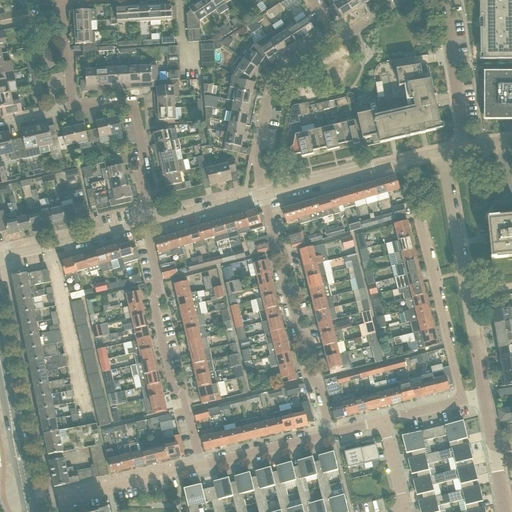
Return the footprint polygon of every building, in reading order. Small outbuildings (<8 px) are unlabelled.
[(219,15),(220,15),(209,0),(201,0),(198,2),(207,16),(216,10),(219,15)] [(225,4),(226,4),(222,0),(209,0),(220,15),(228,9),(225,4)] [(342,18),(352,12),(344,0),(340,0),(327,8),(334,19),(337,17),(338,17),(341,16),(342,18)] [(359,11),(362,8),(356,0),(344,0),(352,12),(357,8),(359,11)] [(369,0),(356,0),(362,8),(366,6),(364,4),(370,0),(369,0)] [(511,0),(479,0),(480,22),(480,24),(480,42),(480,54),(483,54),(483,60),(511,59),(511,0)] [(139,22),(150,22),(149,2),(144,2),(144,6),(138,6),(139,22)] [(160,5),(153,5),(153,2),(149,2),(150,22),(161,21),(160,5)] [(199,21),(207,16),(198,2),(189,8),(190,11),(188,13),(189,14),(186,15),(187,30),(194,29),(200,29),(199,21)] [(117,24),(128,23),(127,3),(123,4),(123,7),(116,7),(117,19),(117,24)] [(138,6),(131,6),(131,3),(127,3),(128,23),(139,22),(138,6)] [(174,7),(171,7),(171,4),(160,5),(161,21),(172,20),(171,11),(174,11),(174,7)] [(77,11),(74,11),(74,22),(90,21),(96,21),(96,10),(90,10),(87,10),(81,11),(81,7),(76,8),(77,11)] [(29,15),(27,9),(27,8),(13,12),(14,18),(29,15)] [(273,8),(266,13),(268,16),(275,12),(273,8)] [(0,21),(0,22),(14,18),(13,12),(0,14),(0,21)] [(315,26),(317,25),(310,15),(296,24),(305,38),(307,40),(316,34),(313,29),(316,27),(315,26)] [(256,20),(255,21),(254,20),(245,26),(251,35),(260,29),(257,24),(257,23),(256,20)] [(70,33),(91,32),(90,21),(74,22),(75,29),(72,29),(72,33),(70,33)] [(233,31),(240,26),(238,23),(231,27),(233,31)] [(226,24),(217,30),(218,31),(222,38),(225,36),(231,32),(226,24)] [(300,41),(305,38),(296,24),(287,30),(298,46),(302,44),(300,41)] [(287,30),(284,25),(275,31),(287,49),(293,46),(294,48),(298,46),(287,30)] [(25,46),(32,44),(29,30),(22,32),(25,46)] [(217,41),(222,38),(218,31),(213,34),(217,41)] [(282,53),(287,49),(275,31),(266,37),(270,42),(280,58),(283,56),(282,53)] [(82,50),(95,49),(94,32),(91,32),(70,33),(70,39),(75,38),(76,44),(82,44),(82,50)] [(224,44),(228,47),(233,40),(228,37),(224,44)] [(270,42),(266,37),(254,45),(260,49),(265,56),(269,62),(275,58),(276,60),(280,58),(270,42)] [(32,44),(25,46),(28,60),(35,59),(32,44)] [(265,56),(260,49),(254,45),(253,45),(249,51),(248,51),(243,60),(259,71),(262,67),(259,66),(263,60),(265,56)] [(168,56),(179,56),(178,46),(168,47),(168,56)] [(11,61),(4,63),(2,54),(0,53),(0,74),(13,71),(11,61)] [(167,64),(179,63),(179,56),(168,56),(168,59),(166,59),(167,64)] [(243,60),(242,60),(239,58),(233,66),(236,70),(232,76),(233,76),(239,80),(248,82),(250,78),(250,79),(254,73),(257,74),(259,71),(243,60)] [(118,68),(118,62),(111,62),(112,69),(107,69),(109,90),(119,89),(118,68)] [(141,88),(140,67),(140,63),(128,63),(129,67),(130,89),(141,88)] [(179,72),(180,72),(179,63),(167,64),(167,72),(179,71),(179,72)] [(426,66),(426,65),(425,65),(424,65),(396,70),(399,87),(407,85),(409,101),(413,100),(415,110),(375,119),(373,111),(357,115),(358,120),(354,121),(358,140),(363,139),(364,147),(442,129),(443,129),(443,128),(444,128),(444,127),(445,126),(445,125),(445,124),(445,123),(444,122),(443,121),(442,120),(441,120),(440,120),(439,120),(434,97),(437,96),(437,95),(433,95),(429,69),(429,68),(428,67),(428,66),(427,66),(426,66)] [(157,66),(150,67),(150,66),(140,67),(141,88),(153,87),(158,81),(157,66)] [(119,89),(130,89),(129,67),(118,68),(119,89)] [(98,91),(109,90),(107,69),(97,70),(98,91)] [(86,91),(98,91),(97,70),(85,70),(86,81),(81,81),(81,89),(86,89),(86,91)] [(8,83),(16,82),(13,71),(0,74),(0,94),(10,92),(8,83)] [(180,80),(179,72),(179,71),(167,72),(167,81),(180,80)] [(511,71),(484,71),(484,120),(511,119),(511,71)] [(38,73),(32,75),(35,89),(42,88),(40,78),(38,73)] [(239,80),(233,76),(232,76),(229,88),(230,89),(236,91),(257,95),(257,92),(255,90),(253,89),(254,83),(248,82),(239,80)] [(158,95),(154,95),(155,99),(174,98),(178,98),(177,81),(166,82),(159,82),(159,88),(157,88),(158,95)] [(211,94),(212,86),(207,85),(203,85),(203,93),(211,94)] [(45,102),(45,101),(42,88),(35,89),(38,103),(45,102)] [(257,95),(236,91),(230,89),(228,100),(254,106),(257,95)] [(19,100),(12,102),(10,92),(0,94),(0,108),(1,108),(3,116),(22,112),(19,100)] [(351,93),(350,93),(349,93),(348,93),(348,94),(347,94),(346,95),(346,96),(346,97),(348,104),(355,103),(353,96),(353,95),(352,94),(351,94),(351,93)] [(209,97),(204,97),(204,100),(204,108),(208,108),(208,107),(213,108),(216,109),(218,99),(209,97)] [(178,98),(174,98),(155,99),(155,103),(155,110),(175,108),(174,103),(179,103),(179,98),(178,98)] [(252,117),(254,106),(228,100),(228,101),(233,102),(231,112),(252,117)] [(324,110),(330,109),(329,102),(322,103),(324,110)] [(309,106),(308,103),(307,103),(298,105),(300,116),(307,114),(305,107),(309,106)] [(317,112),(324,110),(322,103),(316,105),(317,112)] [(290,118),(300,116),(298,105),(294,106),(293,107),(291,109),(290,118)] [(211,119),(213,108),(208,107),(208,108),(204,108),(205,119),(209,119),(211,119)] [(174,120),(175,120),(175,108),(155,110),(156,124),(174,123),(174,120)] [(225,112),(223,121),(229,122),(229,123),(245,126),(250,127),(252,117),(231,112),(231,113),(225,112)] [(354,121),(358,120),(357,115),(358,120),(341,124),(345,143),(353,141),(354,145),(359,144),(358,140),(354,121)] [(118,118),(111,119),(110,116),(107,117),(111,136),(122,133),(118,118)] [(110,136),(111,136),(107,117),(102,118),(103,121),(96,123),(97,129),(92,130),(94,143),(100,142),(100,144),(111,141),(110,136)] [(92,130),(86,132),(83,122),(73,125),(78,150),(90,148),(89,144),(94,143),(92,130)] [(244,132),(245,126),(229,123),(227,133),(246,137),(247,133),(244,132)] [(35,127),(34,127),(39,148),(41,154),(49,152),(51,159),(54,160),(61,159),(60,151),(57,138),(57,135),(51,137),(48,127),(48,124),(40,126),(39,124),(35,125),(35,127)] [(337,145),(345,143),(341,124),(328,127),(333,150),(338,149),(337,145)] [(78,150),(73,125),(68,126),(69,129),(62,130),(63,137),(57,138),(60,151),(66,149),(65,147),(77,144),(78,150)] [(175,129),(173,129),(172,126),(167,126),(156,129),(157,133),(154,133),(156,144),(156,145),(172,141),(171,136),(176,134),(175,129)] [(29,150),(39,148),(34,127),(21,130),(23,142),(18,144),(21,159),(31,157),(29,150)] [(328,151),(333,150),(328,127),(315,130),(319,149),(327,147),(328,151)] [(312,151),(319,149),(315,130),(302,133),(307,156),(312,155),(312,151)] [(0,156),(0,157),(1,157),(9,155),(11,162),(21,159),(18,144),(17,139),(11,141),(9,132),(1,134),(1,133),(0,132),(0,156)] [(227,133),(227,134),(220,132),(219,138),(225,140),(223,150),(238,153),(240,147),(241,147),(242,141),(245,141),(246,137),(227,133)] [(302,157),(307,156),(302,133),(295,135),(293,146),(292,147),(291,147),(291,148),(290,148),(290,149),(290,150),(290,151),(290,152),(290,153),(291,154),(292,155),(293,155),(294,155),(295,155),(296,155),(302,154),(302,157)] [(174,152),(180,150),(178,140),(172,141),(156,145),(156,144),(153,145),(156,156),(174,152)] [(118,146),(113,148),(114,154),(115,160),(127,158),(126,151),(119,153),(118,146)] [(158,166),(177,162),(174,152),(156,156),(158,166)] [(107,162),(115,160),(114,154),(105,156),(107,162)] [(124,165),(128,164),(127,158),(115,160),(107,162),(103,163),(105,169),(101,170),(103,181),(129,175),(128,171),(125,172),(124,165)] [(186,171),(183,161),(183,160),(177,162),(158,166),(160,177),(180,172),(186,171)] [(230,173),(236,172),(233,160),(223,162),(224,165),(216,166),(221,186),(225,184),(225,182),(232,180),(230,173)] [(83,167),(84,178),(93,177),(92,166),(83,167)] [(217,187),(221,186),(216,166),(206,169),(205,167),(199,168),(202,180),(208,179),(209,185),(217,183),(217,187)] [(74,177),(78,176),(77,170),(65,172),(66,179),(67,178),(68,182),(74,180),(74,177)] [(189,181),(182,183),(180,172),(160,177),(161,181),(164,180),(166,187),(172,186),(174,192),(191,188),(189,181)] [(54,174),(42,177),(44,184),(56,181),(54,174)] [(127,180),(130,179),(129,175),(103,181),(109,180),(111,190),(128,186),(127,180)] [(399,189),(397,184),(395,176),(383,180),(387,193),(399,189)] [(22,189),(33,186),(31,180),(20,182),(22,189)] [(376,196),(387,193),(383,180),(372,183),(376,196)] [(365,200),(376,196),(372,183),(361,186),(365,200)] [(130,198),(131,197),(128,186),(111,190),(114,199),(109,200),(111,207),(131,202),(130,198)] [(354,203),(365,200),(361,186),(350,189),(354,203)] [(60,198),(68,197),(66,187),(58,189),(60,198)] [(354,203),(350,189),(339,193),(342,206),(344,212),(345,212),(344,210),(355,207),(354,203)] [(339,193),(327,196),(333,216),(340,214),(340,213),(338,207),(342,206),(339,193)] [(96,206),(94,196),(94,194),(88,195),(90,208),(96,206)] [(322,219),(333,216),(327,196),(316,199),(322,219)] [(88,216),(86,206),(84,198),(72,200),(73,205),(76,219),(88,216)] [(311,222),(322,219),(316,199),(305,202),(311,222)] [(300,225),(311,222),(305,202),(294,206),(300,225)] [(62,208),(61,208),(60,203),(49,205),(54,227),(65,225),(62,208)] [(3,212),(0,212),(0,230),(0,232),(7,230),(8,235),(19,232),(16,218),(15,214),(17,213),(15,204),(10,205),(12,214),(9,214),(4,216),(3,212)] [(393,213),(395,219),(407,216),(404,204),(392,207),(393,213)] [(54,227),(49,205),(49,206),(50,211),(39,213),(42,227),(54,224),(54,227)] [(65,221),(76,219),(73,205),(62,208),(65,225),(66,225),(65,221)] [(299,225),(300,225),(294,206),(283,209),(286,222),(297,219),(299,225)] [(37,208),(30,210),(30,207),(26,208),(28,216),(31,230),(33,232),(37,231),(38,228),(42,227),(39,213),(37,208)] [(31,230),(28,216),(26,208),(27,216),(16,218),(19,232),(31,230)] [(262,213),(257,214),(256,210),(244,214),(250,231),(266,227),(262,213)] [(393,213),(382,216),(384,223),(395,219),(393,213)] [(239,235),(250,231),(244,214),(234,217),(239,235)] [(384,223),(382,216),(374,219),(373,214),(369,215),(371,220),(372,226),(384,223)] [(489,240),(484,240),(484,243),(490,242),(491,258),(491,259),(511,257),(511,216),(499,218),(499,217),(487,218),(489,240)] [(238,235),(239,235),(234,217),(222,220),(228,239),(239,236),(238,235)] [(217,243),(228,239),(222,220),(211,224),(215,237),(217,243)] [(371,220),(359,223),(361,229),(372,226),(371,220)] [(394,224),(398,241),(411,238),(407,221),(394,224)] [(361,229),(359,223),(348,226),(350,232),(361,229)] [(204,240),(215,237),(211,224),(200,227),(204,240)] [(192,244),(204,240),(200,227),(188,230),(192,244)] [(338,235),(337,229),(326,232),(327,238),(338,235)] [(181,247),(192,244),(188,230),(177,234),(181,247)] [(288,236),(291,248),(305,244),(301,232),(288,236)] [(177,234),(166,237),(170,250),(171,256),(178,254),(178,256),(183,255),(181,247),(177,234)] [(359,251),(366,249),(363,234),(355,236),(359,251)] [(254,246),(251,235),(245,237),(246,241),(250,256),(257,254),(254,246)] [(304,238),(305,244),(316,241),(315,235),(304,238)] [(343,249),(354,246),(351,236),(341,239),(343,249)] [(166,237),(155,240),(159,254),(157,254),(158,257),(166,255),(166,257),(171,256),(170,250),(166,237)] [(394,254),(414,249),(411,238),(398,241),(392,243),(394,254)] [(234,246),(233,246),(232,240),(229,241),(232,253),(234,261),(243,259),(241,251),(236,252),(234,246)] [(131,249),(129,242),(118,245),(124,264),(139,259),(135,248),(131,249)] [(257,254),(271,250),(268,242),(254,246),(257,254)] [(124,264),(118,245),(107,248),(113,270),(119,268),(118,266),(124,264)] [(323,245),(299,251),(303,267),(324,262),(328,261),(323,245)] [(113,270),(107,248),(95,252),(99,265),(105,263),(107,271),(113,270)] [(365,249),(366,249),(359,251),(362,262),(368,261),(365,249)] [(397,265),(417,260),(414,249),(394,254),(397,265)] [(84,255),(88,268),(89,272),(100,269),(99,265),(95,252),(84,255)] [(223,264),(234,261),(232,253),(221,256),(223,264)] [(347,268),(359,266),(356,254),(343,257),(345,265),(346,264),(347,268)] [(77,271),(88,268),(84,255),(73,258),(77,271)] [(209,259),(202,260),(201,256),(196,258),(198,262),(200,270),(211,267),(209,259)] [(211,267),(223,264),(221,256),(209,259),(211,267)] [(256,276),(270,272),(266,256),(258,258),(251,259),(252,266),(254,266),(256,276)] [(80,282),(77,271),(73,258),(62,262),(67,279),(72,277),(74,284),(80,282)] [(365,274),(372,272),(369,260),(368,261),(362,262),(365,274)] [(400,277),(420,272),(417,260),(397,265),(400,277)] [(232,271),(248,267),(247,261),(225,267),(225,268),(222,269),(225,283),(250,277),(249,274),(234,278),(232,271)] [(174,262),(160,266),(161,269),(163,279),(177,275),(176,270),(174,262)] [(189,272),(200,270),(198,262),(187,265),(189,272)] [(323,264),(324,263),(324,262),(303,267),(306,278),(325,274),(323,264)] [(355,278),(361,277),(359,266),(347,268),(350,279),(355,278)] [(50,282),(50,280),(48,270),(12,277),(15,289),(50,282)] [(259,287),(272,283),(270,272),(256,276),(259,287)] [(367,284),(375,283),(372,272),(365,274),(367,284)] [(397,289),(423,283),(420,272),(400,277),(397,277),(397,278),(395,278),(397,289)] [(309,289),(328,285),(325,274),(306,278),(309,289)] [(131,285),(128,278),(127,275),(123,276),(124,281),(117,282),(119,288),(131,285)] [(131,285),(141,283),(139,275),(128,278),(131,285)] [(205,291),(212,289),(209,276),(202,278),(205,291)] [(242,281),(251,279),(250,277),(225,283),(225,284),(224,284),(227,295),(244,290),(242,281)] [(361,277),(355,278),(357,289),(364,288),(361,277)] [(188,282),(182,283),(181,278),(173,280),(177,296),(196,292),(190,293),(188,282)] [(109,282),(107,282),(107,280),(105,281),(105,283),(108,290),(119,288),(117,282),(109,284),(109,282)] [(44,284),(50,283),(50,282),(15,289),(17,301),(44,296),(43,290),(35,292),(34,286),(43,284),(44,284)] [(95,293),(108,290),(105,283),(94,285),(95,293)] [(262,298),(275,294),(272,283),(259,287),(262,298)] [(370,296),(377,294),(375,283),(367,284),(370,296)] [(403,300),(425,294),(423,283),(397,289),(399,295),(402,294),(403,300)] [(312,301),(331,296),(328,285),(309,289),(312,301)] [(216,300),(224,298),(222,286),(213,289),(216,300)] [(128,306),(142,303),(138,287),(130,289),(131,294),(126,295),(128,306)] [(364,288),(357,289),(360,301),(367,299),(364,288)] [(234,294),(244,291),(244,290),(227,295),(229,306),(236,304),(234,294)] [(84,296),(85,296),(84,291),(69,294),(70,300),(81,298),(81,297),(84,297),(84,296)] [(179,308),(199,304),(196,292),(177,296),(179,308)] [(259,310),(278,305),(275,294),(262,298),(256,299),(259,310)] [(429,300),(427,295),(426,294),(425,295),(425,294),(403,300),(404,300),(404,304),(406,307),(408,310),(428,306),(427,302),(428,302),(429,300)] [(44,296),(17,301),(20,313),(39,309),(44,308),(43,302),(34,304),(33,299),(42,297),(44,296)] [(315,312),(333,308),(331,296),(312,301),(309,302),(312,313),(315,312)] [(367,299),(360,301),(363,312),(370,311),(367,299)] [(71,310),(83,307),(81,301),(70,303),(71,310)] [(129,307),(123,308),(124,314),(130,313),(131,318),(145,315),(142,303),(128,306),(129,307)] [(215,312),(227,309),(225,303),(214,306),(215,312)] [(182,319),(201,315),(199,304),(179,308),(182,319)] [(232,317),(239,315),(236,304),(229,306),(232,317)] [(262,323),(281,318),(278,305),(259,310),(262,323)] [(381,305),(380,305),(373,307),(375,318),(383,316),(381,305)] [(405,323),(431,317),(428,306),(408,310),(409,311),(403,312),(405,323)] [(73,316),(84,313),(83,307),(71,310),(73,316)] [(511,307),(492,311),(495,324),(511,320),(511,307)] [(317,324),(336,319),(333,308),(315,312),(317,324)] [(22,325),(41,321),(39,309),(20,313),(22,325)] [(223,322),(225,322),(230,320),(227,309),(215,312),(220,311),(223,322)] [(363,324),(372,322),(370,311),(363,312),(361,313),(363,324)] [(74,322),(86,319),(84,313),(73,316),(74,322)] [(98,326),(98,325),(96,314),(88,316),(91,327),(98,326)] [(127,331),(147,326),(145,315),(131,318),(125,319),(125,320),(131,319),(132,324),(123,326),(124,331),(124,332),(127,331)] [(203,315),(201,315),(182,319),(185,331),(205,326),(203,315)] [(242,327),(239,315),(232,317),(235,329),(242,328),(242,327)] [(378,330),(386,328),(383,316),(375,318),(378,330)] [(413,333),(434,328),(431,317),(405,323),(410,322),(413,333)] [(49,333),(59,331),(57,318),(51,319),(53,327),(48,328),(49,333)] [(265,334),(284,329),(281,318),(262,323),(265,334)] [(75,328),(87,325),(86,319),(74,322),(75,328)] [(331,321),(336,320),(336,319),(317,324),(320,335),(351,327),(349,320),(334,324),(334,326),(332,326),(331,321)] [(497,336),(511,333),(511,320),(495,324),(497,336)] [(37,322),(41,322),(41,321),(22,325),(25,337),(39,334),(38,331),(39,331),(37,322)] [(372,322),(363,324),(366,335),(367,335),(376,333),(373,322),(372,322)] [(77,334),(88,332),(87,325),(75,328),(77,334)] [(98,326),(91,327),(94,339),(95,339),(109,335),(107,330),(101,331),(100,325),(98,325),(98,326)] [(136,340),(150,337),(147,326),(127,331),(134,330),(136,340)] [(204,327),(205,327),(205,326),(185,331),(187,342),(209,337),(208,333),(205,334),(204,327)] [(341,330),(351,328),(351,327),(320,335),(323,346),(344,341),(341,330)] [(246,339),(243,328),(242,328),(235,329),(238,341),(246,339)] [(413,334),(394,338),(395,345),(407,342),(408,344),(410,352),(417,350),(438,345),(434,328),(413,333),(413,334)] [(267,345),(287,341),(284,329),(265,334),(267,345)] [(27,349),(61,342),(59,331),(49,333),(39,334),(25,337),(27,349)] [(127,331),(124,332),(124,331),(116,333),(110,335),(111,341),(118,340),(117,338),(119,337),(128,335),(127,331)] [(78,340),(90,338),(88,332),(77,334),(78,340)] [(232,332),(225,333),(225,334),(226,334),(228,345),(235,343),(233,332),(232,332)] [(369,347),(379,344),(376,333),(367,335),(369,347)] [(499,349),(511,346),(511,333),(497,336),(499,349)] [(128,354),(152,349),(150,337),(136,340),(136,341),(131,343),(132,349),(127,350),(128,354)] [(206,339),(210,338),(209,337),(187,342),(190,353),(209,349),(206,339)] [(80,347),(91,344),(90,338),(78,340),(80,347)] [(241,349),(250,346),(248,339),(239,341),(241,349)] [(270,357),(289,352),(287,341),(267,345),(270,357)] [(344,341),(323,346),(326,358),(347,352),(344,341)] [(56,348),(62,346),(61,342),(27,349),(29,361),(58,355),(56,348)] [(231,356),(238,354),(235,343),(228,345),(231,356)] [(81,353),(93,350),(91,344),(80,347),(81,353)] [(511,346),(499,349),(501,361),(511,359),(511,346)] [(99,361),(107,359),(105,348),(96,350),(99,361)] [(136,364),(155,360),(152,349),(128,354),(128,355),(133,354),(136,364)] [(193,365),(211,360),(209,349),(190,353),(193,365)] [(355,358),(362,356),(361,349),(354,351),(355,358)] [(83,359),(94,356),(93,350),(81,353),(83,359)] [(244,363),(251,361),(248,350),(241,352),(244,363)] [(380,351),(372,353),(375,363),(382,361),(380,351)] [(279,365),(292,362),(289,352),(270,357),(268,357),(271,367),(279,365)] [(347,352),(326,358),(330,374),(337,373),(351,369),(347,352)] [(427,353),(415,356),(416,356),(417,363),(417,364),(429,361),(428,360),(427,353)] [(231,356),(228,357),(230,368),(241,365),(239,355),(238,355),(238,354),(231,356)] [(32,373),(66,366),(64,355),(58,356),(58,355),(29,361),(32,373)] [(84,365),(95,363),(94,356),(83,359),(84,365)] [(411,365),(417,363),(415,356),(409,358),(411,365)] [(106,360),(107,360),(107,359),(99,361),(101,372),(109,370),(106,360)] [(503,374),(511,372),(511,359),(501,361),(503,374)] [(138,376),(158,372),(155,360),(136,364),(138,376)] [(195,376),(214,372),(211,360),(193,365),(195,376)] [(401,360),(393,362),(395,369),(403,367),(401,360)] [(288,382),(296,380),(292,362),(279,365),(282,377),(287,376),(288,382)] [(393,362),(381,365),(382,367),(383,372),(395,369),(393,362)] [(85,371),(97,369),(95,363),(84,365),(85,371)] [(241,366),(241,365),(230,368),(230,369),(232,368),(235,379),(238,378),(243,377),(241,366)] [(58,369),(66,367),(66,366),(32,373),(34,385),(60,380),(58,369)] [(373,376),(383,373),(382,367),(371,369),(373,376)] [(447,386),(453,385),(449,367),(443,368),(444,371),(432,374),(437,393),(448,390),(447,386)] [(87,378),(98,375),(97,369),(85,371),(87,378)] [(362,379),(373,376),(371,369),(360,372),(362,379)] [(109,370),(101,372),(104,384),(111,382),(109,370)] [(141,387),(160,383),(158,372),(138,376),(141,387)] [(219,378),(216,378),(214,372),(195,376),(197,385),(194,385),(195,388),(220,383),(219,378)] [(350,382),(362,379),(360,372),(348,375),(350,382)] [(511,372),(503,374),(505,386),(511,384),(511,372)] [(426,396),(437,393),(432,374),(421,377),(426,396)] [(88,384),(100,381),(98,375),(87,378),(88,384)] [(339,385),(350,382),(348,375),(337,378),(339,385)] [(243,377),(238,378),(240,386),(242,394),(247,393),(246,385),(244,377),(243,377)] [(415,399),(426,396),(421,377),(420,377),(422,383),(411,385),(415,399)] [(338,385),(339,385),(337,378),(325,381),(328,394),(342,391),(341,386),(339,386),(338,385)] [(415,399),(411,385),(410,379),(398,382),(403,402),(415,399)] [(60,380),(34,385),(37,397),(52,394),(51,388),(53,388),(54,388),(58,388),(59,387),(65,385),(64,380),(60,380)] [(90,390),(101,387),(100,381),(88,384),(90,390)] [(111,382),(104,384),(107,395),(114,393),(111,382)] [(392,404),(403,402),(398,382),(387,385),(392,404)] [(144,398),(163,394),(160,383),(141,387),(144,398)] [(217,384),(220,383),(195,388),(195,389),(198,388),(202,404),(221,400),(217,384)] [(287,396),(299,393),(298,385),(285,388),(287,396)] [(381,407),(392,404),(387,385),(376,388),(381,407)] [(381,407),(376,388),(375,386),(370,388),(370,390),(365,391),(370,410),(381,407)] [(91,396),(103,393),(101,387),(90,390),(91,396)] [(269,399),(276,398),(274,391),(268,392),(269,399)] [(358,413),(370,410),(365,391),(353,394),(358,413)] [(52,394),(37,397),(39,410),(53,407),(63,405),(61,393),(53,394),(52,394)] [(92,402),(104,400),(103,393),(91,396),(92,402)] [(110,407),(118,405),(115,393),(114,393),(107,395),(110,407)] [(148,416),(167,411),(163,394),(144,398),(144,399),(150,398),(152,409),(147,410),(148,416)] [(347,416),(358,413),(353,394),(342,397),(344,403),(347,416)] [(253,403),(260,401),(258,395),(251,396),(253,403)] [(242,406),(253,403),(251,396),(241,399),(242,406)] [(231,409),(242,406),(241,399),(229,402),(231,408),(231,409)] [(94,408),(105,406),(104,400),(92,402),(94,408)] [(126,410),(133,408),(131,402),(125,403),(126,410)] [(223,404),(222,404),(223,410),(231,408),(229,402),(223,404)] [(335,419),(347,416),(344,403),(331,406),(335,419)] [(218,405),(207,408),(208,413),(209,417),(220,415),(218,405)] [(95,415),(107,412),(105,406),(94,408),(95,415)] [(53,407),(39,410),(41,422),(57,419),(55,411),(54,411),(53,407)] [(296,429),(307,426),(303,407),(291,409),(296,429)] [(207,408),(193,411),(194,412),(194,414),(195,416),(208,413),(207,408)] [(285,432),(296,429),(291,409),(280,412),(281,418),(285,432)] [(97,421),(108,418),(107,412),(95,415),(97,421)] [(285,432),(281,418),(280,412),(268,415),(270,421),(273,434),(285,432)] [(176,420),(171,421),(170,415),(158,418),(161,431),(177,427),(176,420)] [(44,434),(64,430),(67,429),(65,417),(57,419),(41,422),(44,434)] [(262,437),(258,423),(257,417),(245,419),(247,427),(250,440),(262,437)] [(98,427),(110,424),(108,418),(97,421),(98,427)] [(161,431),(158,418),(149,420),(150,425),(154,424),(155,428),(160,427),(161,431)] [(250,440),(247,427),(245,419),(234,422),(236,429),(239,442),(250,440)] [(138,432),(146,430),(144,421),(136,423),(138,432)] [(262,437),(273,434),(270,421),(258,423),(262,437)] [(463,421),(433,429),(435,438),(447,435),(451,449),(438,452),(463,446),(462,440),(467,439),(465,430),(466,430),(464,423),(463,424),(463,421)] [(138,432),(136,423),(126,425),(127,429),(137,427),(138,432)] [(123,435),(126,434),(124,425),(113,428),(114,432),(122,431),(123,435)] [(228,445),(224,432),(223,426),(212,429),(216,448),(228,445)] [(205,451),(216,448),(212,429),(200,432),(205,451)] [(228,445),(239,442),(236,429),(224,432),(228,445)] [(402,436),(402,439),(404,445),(406,454),(407,454),(411,453),(413,458),(413,459),(438,452),(426,455),(422,441),(435,438),(433,429),(402,436)] [(64,430),(44,434),(48,455),(58,453),(62,453),(60,442),(62,442),(64,440),(65,439),(66,437),(64,430)] [(180,456),(184,455),(179,435),(173,437),(173,438),(164,440),(168,459),(180,456)] [(123,470),(135,468),(127,438),(127,439),(129,445),(123,446),(125,455),(120,457),(123,470)] [(157,462),(168,459),(164,440),(152,443),(157,462)] [(146,465),(157,462),(152,443),(141,445),(146,465)] [(134,444),(129,445),(135,468),(146,465),(141,445),(140,446),(142,451),(137,453),(134,444)] [(345,452),(344,452),(348,468),(349,468),(349,467),(350,467),(354,466),(356,466),(364,464),(364,465),(365,468),(365,470),(365,469),(373,468),(373,471),(374,471),(379,464),(378,462),(378,461),(379,460),(380,460),(376,444),(352,450),(350,451),(351,451),(345,452)] [(107,475),(104,465),(100,445),(89,447),(92,465),(90,466),(90,469),(73,472),(72,468),(66,469),(64,458),(49,461),(54,487),(69,484),(79,482),(107,475)] [(463,446),(438,452),(441,461),(454,458),(457,470),(443,473),(444,473),(469,467),(468,467),(467,461),(471,460),(472,460),(471,455),(469,445),(463,446)] [(120,457),(113,458),(111,450),(106,451),(111,473),(123,470),(120,457)] [(314,463),(313,463),(319,488),(329,486),(326,473),(337,470),(338,470),(333,452),(323,455),(318,456),(318,457),(319,461),(314,463)] [(413,458),(407,460),(410,470),(411,475),(412,475),(416,473),(418,479),(418,480),(444,473),(443,473),(430,476),(427,464),(441,461),(438,452),(413,459),(413,458)] [(293,468),(292,468),(298,493),(308,491),(305,478),(316,475),(319,488),(313,463),(314,463),(312,457),(302,460),(297,461),(297,462),(298,466),(293,468)] [(272,473),(271,473),(278,498),(287,496),(286,489),(296,486),(298,493),(292,468),(293,468),(291,463),(281,465),(276,466),(276,467),(277,472),(272,473)] [(472,482),(478,481),(474,466),(468,467),(469,467),(444,473),(446,482),(459,479),(462,491),(474,488),(472,482)] [(251,478),(250,478),(257,503),(266,501),(263,488),(274,486),(277,498),(278,498),(271,473),(272,473),(270,468),(260,470),(255,471),(256,473),(257,477),(251,478)] [(230,483),(229,483),(232,496),(236,508),(245,506),(242,493),(253,491),(256,503),(257,503),(250,478),(251,478),(249,473),(239,475),(234,477),(235,478),(236,482),(230,483)] [(432,485),(446,482),(444,473),(418,480),(418,479),(413,481),(416,496),(422,494),(423,500),(435,497),(432,485)] [(229,483),(230,483),(228,478),(213,482),(215,487),(208,489),(212,501),(214,511),(221,511),(224,511),(221,499),(232,496),(235,509),(236,508),(232,496),(229,483)] [(208,489),(202,490),(201,486),(192,488),(192,487),(186,489),(186,490),(184,490),(189,511),(199,511),(197,504),(211,501),(213,511),(214,511),(212,501),(208,489)] [(329,486),(319,488),(325,511),(331,511),(332,511),(331,511),(347,511),(344,495),(343,495),(332,498),(329,486)] [(477,503),(483,502),(479,486),(474,488),(462,491),(449,494),(451,503),(464,500),(467,511),(479,509),(477,503)] [(308,491),(298,493),(303,511),(325,511),(319,488),(322,501),(321,501),(311,503),(308,491)] [(287,496),(278,498),(280,511),(303,511),(298,493),(301,506),(300,506),(290,509),(287,496)] [(439,511),(438,506),(451,503),(449,494),(435,497),(423,500),(418,502),(420,511),(439,511)] [(268,511),(266,501),(257,503),(258,511),(280,511),(278,498),(277,498),(280,511),(279,511),(276,511),(268,511)] [(246,511),(245,506),(236,508),(236,511),(258,511),(257,503),(256,503),(258,511),(246,511)]
